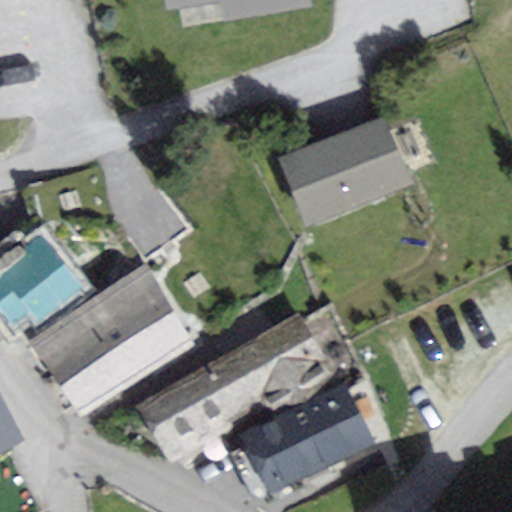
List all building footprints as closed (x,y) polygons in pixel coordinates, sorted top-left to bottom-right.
[(175,0),(181,39),(326,17),(323,0),(175,0)] [(405,183),(379,120),(281,160),(307,223),(405,183)] [(72,297),(33,245),(0,269),(0,296),(27,331),(72,297)] [(196,343),(150,272),(40,344),(86,414),(196,343)] [(301,320),(146,416),(180,470),(335,375),(301,320)] [(355,401),(245,453),(273,511),(382,459),(355,401)] [(30,511),(0,428),(0,511),(30,511)]
